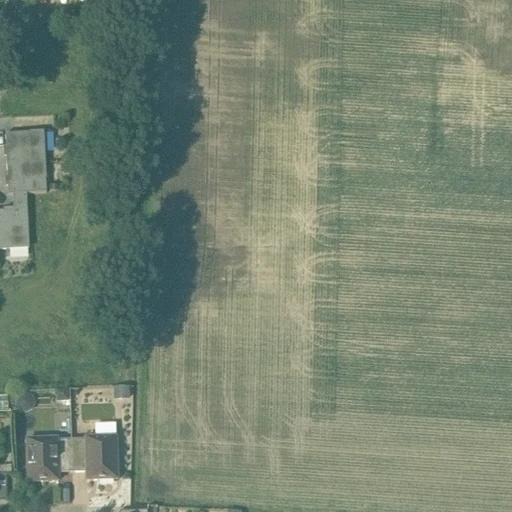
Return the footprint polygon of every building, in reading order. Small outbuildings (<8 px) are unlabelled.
[(5,135),(7,165),(45,163),(43,133),(5,135)] [(45,163),(7,165),(8,196),(12,196),(26,194),(46,193),(45,163)] [(13,212),(0,212),(0,249),(28,248),(26,194),(12,196),(13,212)] [(114,389),(114,400),(129,400),(129,388),(114,389)] [(69,390),(57,391),(58,398),(62,402),(69,402),(69,390)] [(72,440),(73,473),(73,474),(86,473),(86,481),(117,480),(117,460),(116,438),(115,424),(96,425),(96,438),(86,439),(72,440)] [(73,474),(73,473),(72,440),(58,440),(58,439),(27,440),(27,463),(28,483),(58,482),(58,474),(73,474)] [(11,466),(0,466),(0,474),(4,474),(12,474),(11,466)]
